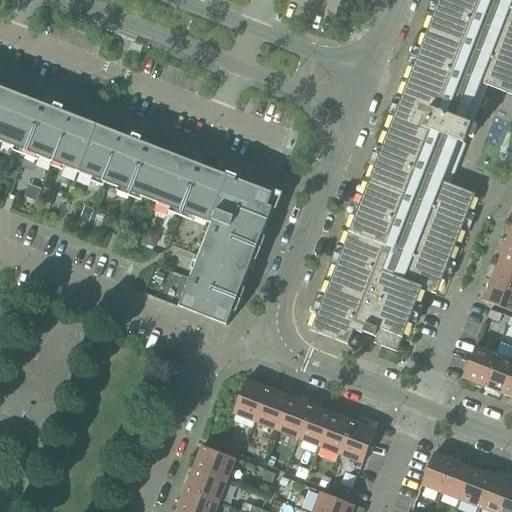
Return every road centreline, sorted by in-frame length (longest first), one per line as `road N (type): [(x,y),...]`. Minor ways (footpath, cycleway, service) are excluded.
road 1 (tertiary): [(65,0),(350,110)]
road 2 (unclassified): [(279,333),(277,308),(350,110)]
road 3 (residential): [(0,253),(119,301),(206,356)]
road 4 (tertiary): [(366,71),(182,0)]
road 5 (residential): [(147,511),(206,356)]
road 6 (unclassified): [(420,403),(307,360),(279,333)]
